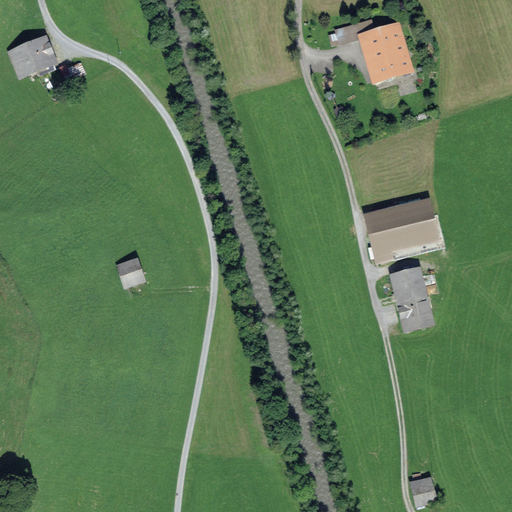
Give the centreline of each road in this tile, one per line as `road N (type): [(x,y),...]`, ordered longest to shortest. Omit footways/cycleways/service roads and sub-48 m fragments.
road 1 (track): [(41,0),(60,37),(119,62),(158,106),(182,147),(211,234),(212,305),(177,511)]
road 2 (track): [(411,511),(385,336)]
